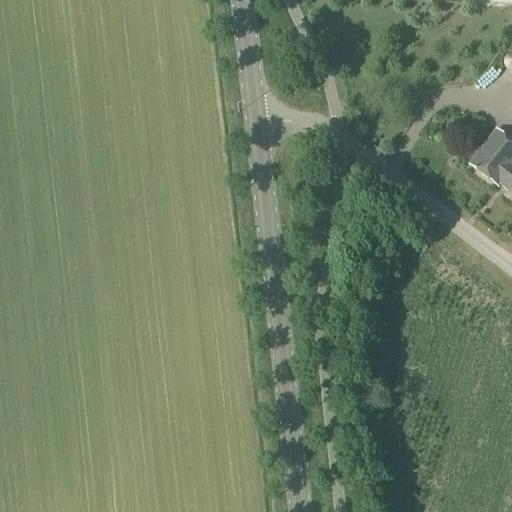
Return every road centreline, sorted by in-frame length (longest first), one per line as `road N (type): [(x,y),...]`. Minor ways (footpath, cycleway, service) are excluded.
road 1 (secondary): [(299,511),(256,123)]
road 2 (unclassified): [(511,269),(338,137),(292,120),(256,123)]
road 3 (secondary): [(256,123),(241,0)]
